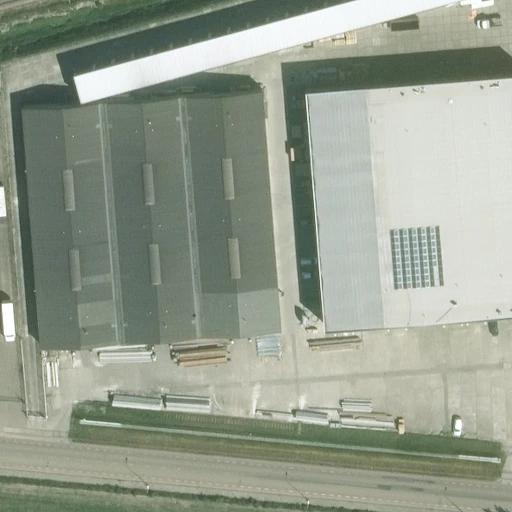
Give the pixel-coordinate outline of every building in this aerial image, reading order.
[(352,23),(345,0),(329,0),(325,1),(332,29),(352,23)] [(371,20),(365,0),(345,0),(352,23),(353,25),(371,20)] [(390,14),(386,0),(365,0),(371,20),(390,14)] [(410,9),(407,0),(386,0),(390,14),(410,9)] [(429,4),(428,0),(407,0),(410,9),(429,4)] [(332,29),(325,1),(305,7),(313,34),(332,29)] [(313,34),(305,7),(286,12),(293,39),(313,34)] [(293,39),(286,12),(266,17),(274,44),(293,39)] [(274,44),(266,17),(247,22),(254,50),(274,44)] [(254,50),(247,22),(228,28),(235,55),(254,50)] [(235,55),(228,28),(208,33),(216,60),(235,55)] [(216,60),(208,33),(189,38),(196,66),(216,60)] [(196,66),(189,38),(170,43),(177,71),(196,66)] [(177,71),(170,43),(150,49),(158,76),(177,71)] [(158,76),(150,49),(131,54),(138,81),(158,76)] [(138,81),(131,54),(112,59),(119,87),(138,81)] [(119,87),(112,59),(92,65),(100,92),(119,87)] [(100,92),(92,65),(73,70),(81,97),(100,92)] [(511,68),(365,80),(383,319),(511,309),(511,68)] [(365,80),(305,85),(324,324),(383,319),(365,80)] [(160,335),(280,326),(263,86),(143,94),(160,335)] [(160,335),(143,94),(23,103),(41,344),(160,335)]
